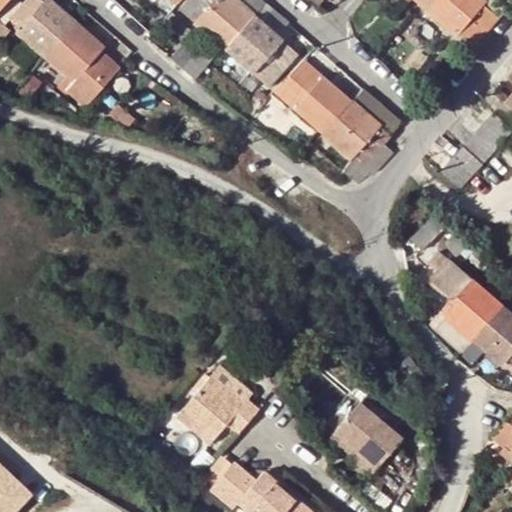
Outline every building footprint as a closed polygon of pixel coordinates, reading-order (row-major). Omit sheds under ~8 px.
[(0,0),(0,11),(10,0),(0,0)] [(18,29),(15,32),(45,57),(75,25),(44,0),(43,0),(41,2),(39,0),(24,0),(7,20),(18,29)] [(186,0),(179,9),(224,48),(252,15),(236,0),(186,0)] [(416,0),(430,11),(439,0),(416,0)] [(439,0),(430,11),(450,29),(476,0),(439,0)] [(485,0),(476,0),(450,29),(458,36),(460,34),(472,44),(497,16),(484,5),(487,2),(485,0)] [(183,23),(171,12),(161,23),(173,33),(183,23)] [(252,15),(224,48),(268,87),(296,53),(252,15)] [(75,25),(45,57),(73,81),(66,90),(86,106),(118,69),(99,52),(102,49),(75,25)] [(195,78),(212,57),(199,47),(182,68),(195,78)] [(318,130),(347,97),(323,75),(321,77),(309,68),(284,97),(295,107),(294,109),(318,130)] [(511,90),(502,102),(510,109),(511,106),(511,90)] [(347,97),(318,130),(351,159),(341,171),(350,179),(357,184),(372,172),(374,174),(393,152),(383,143),(390,135),(351,100),(347,97)] [(511,132),(511,130),(511,110),(510,109),(502,102),(491,114),(511,132)] [(118,122),(126,112),(117,104),(108,114),(118,122)] [(501,144),(511,132),(491,114),(480,126),(501,144)] [(491,154),(501,144),(480,126),(471,136),(491,154)] [(481,165),(491,154),(471,136),(461,148),(481,165)] [(461,148),(450,161),(469,179),(480,167),(481,165),(461,148)] [(450,161),(440,172),(460,189),(469,179),(450,161)] [(442,228),(431,217),(410,239),(422,250),(442,228)] [(471,340),(501,306),(437,251),(427,263),(436,271),(428,279),(454,303),(430,328),(459,354),(471,340)] [(511,316),(501,306),(471,340),(500,365),(504,361),(511,368),(511,316)] [(206,440),(223,420),(235,431),(255,407),(242,396),(248,389),(216,362),(174,413),(206,440)] [(403,434),(360,396),(333,427),(376,464),(403,434)] [(511,415),(493,437),(511,453),(511,415)] [(0,449),(0,511),(22,511),(43,490),(0,449)] [(308,511),(310,509),(261,466),(253,476),(244,468),(232,458),(208,487),(229,505),(236,498),(252,511),(308,511)]
